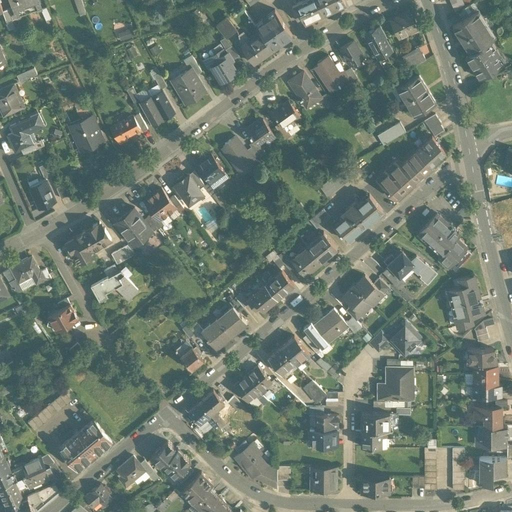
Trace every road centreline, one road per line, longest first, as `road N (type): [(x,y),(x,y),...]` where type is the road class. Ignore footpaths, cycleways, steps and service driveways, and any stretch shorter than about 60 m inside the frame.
road 1 (residential): [(386,0),(266,75),(110,194),(43,232)]
road 2 (residential): [(467,149),(165,414)]
road 3 (residential): [(349,504),(278,503),(248,492),(165,414)]
road 4 (residential): [(467,149),(511,338)]
road 5 (residential): [(511,488),(444,506),(349,504)]
road 6 (residential): [(425,0),(467,149)]
road 7 (residential): [(165,414),(51,511)]
road 8 (residential): [(349,504),(349,389),(360,369)]
